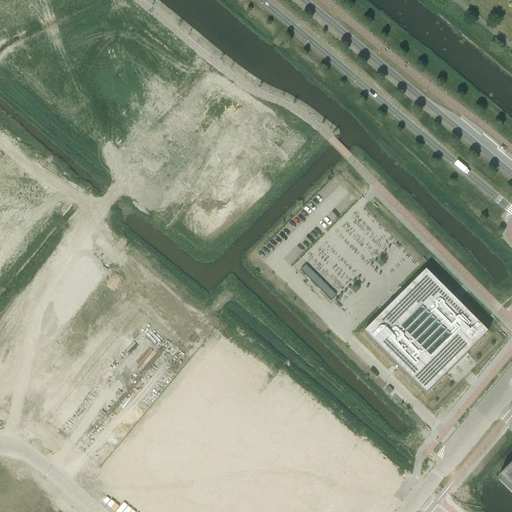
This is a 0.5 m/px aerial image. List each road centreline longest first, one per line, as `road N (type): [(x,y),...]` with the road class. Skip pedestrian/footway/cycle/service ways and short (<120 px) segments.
road 1 (secondary): [(260,0),(511,211)]
road 2 (secondary): [(511,176),(303,0)]
road 3 (tertiary): [(484,396),(385,511)]
road 4 (tertiary): [(413,511),(498,408)]
road 5 (track): [(311,511),(364,461),(385,465),(406,487)]
